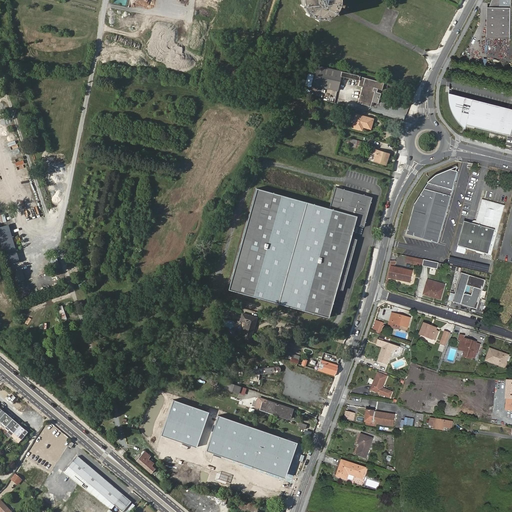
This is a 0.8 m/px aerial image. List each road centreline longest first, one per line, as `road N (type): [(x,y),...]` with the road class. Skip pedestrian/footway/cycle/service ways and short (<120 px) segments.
road 1 (unknown): [(118,455),(117,431),(72,308),(58,229)]
road 2 (track): [(58,229),(109,0)]
road 3 (tertiary): [(294,511),(371,292)]
road 4 (secondary): [(0,365),(173,511)]
road 5 (track): [(0,73),(58,229)]
road 6 (residential): [(511,335),(371,292)]
